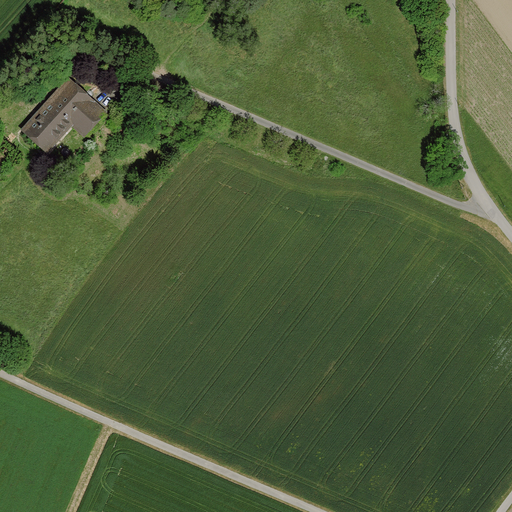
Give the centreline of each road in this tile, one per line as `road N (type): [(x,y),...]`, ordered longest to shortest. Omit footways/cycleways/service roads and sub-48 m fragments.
road 1 (track): [(321,511),(0,372)]
road 2 (unclassified): [(511,233),(471,178),(455,128),(450,0)]
